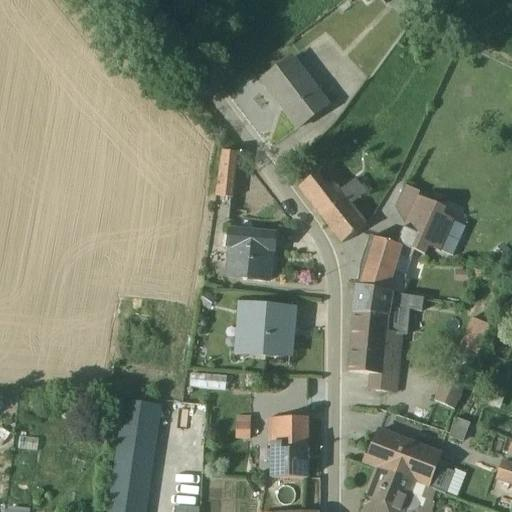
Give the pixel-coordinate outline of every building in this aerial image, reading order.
[(328,107),(292,60),(261,84),(297,131),(328,107)] [(216,201),(232,203),(236,157),(222,155),(216,201)] [(298,191),(341,246),(366,227),(350,208),(366,196),(361,190),(368,184),(362,176),(340,194),(333,186),(322,172),(298,191)] [(403,229),(395,248),(369,240),(359,270),(356,290),(402,299),(405,290),(401,289),(413,255),(423,259),(428,251),(438,255),(452,223),(442,218),(445,212),(416,199),(418,195),(404,189),(394,211),(403,229)] [(268,286),(268,285),(271,255),(273,255),(275,239),(227,234),(225,253),(227,253),(225,281),(268,286)] [(511,257),(502,246),(490,257),(502,271),(511,262),(511,257)] [(420,315),(422,303),(356,290),(351,317),(347,376),(368,378),(366,394),(395,396),(397,380),(402,340),(404,339),(407,313),(420,315)] [(281,360),(283,339),(284,332),(284,330),(292,331),(293,313),(236,308),(232,356),(281,360)] [(490,329),(471,320),(457,349),(478,358),(490,329)] [(467,383),(448,375),(435,405),(454,413),(467,383)] [(189,377),(188,389),(224,392),(225,379),(189,377)] [(504,399),(493,395),(488,408),(498,412),(504,399)] [(122,403),(106,511),(145,511),(160,405),(122,403)] [(249,418),(235,418),(234,441),(248,441),(249,418)] [(268,480),(306,481),(307,420),(267,420),(266,447),(269,448),(268,480)] [(440,459),(378,435),(370,455),(368,454),(363,466),(378,473),(456,501),(465,478),(454,474),(453,477),(436,471),(440,459)] [(494,492),(511,497),(511,462),(504,460),(494,492)] [(430,507),(435,495),(379,474),(372,491),(376,493),(374,499),(368,497),(361,511),(431,511),(433,509),(430,507)]
